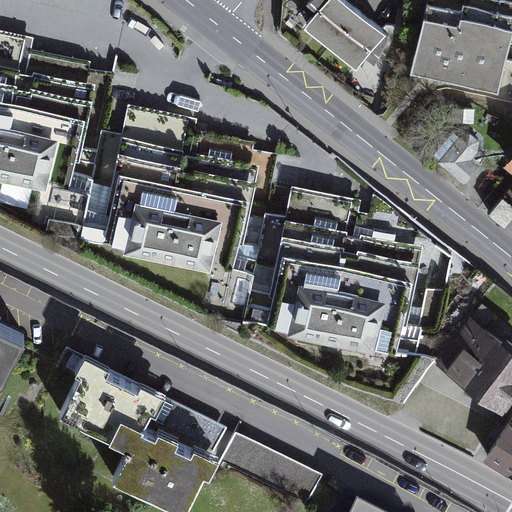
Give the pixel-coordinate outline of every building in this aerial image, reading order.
[(387,35),(341,0),(324,0),(303,28),(359,71),(387,35)] [(427,0),(410,84),(497,102),(511,27),(511,3),(495,0),(427,0)] [(94,92),(0,72),(0,184),(71,200),(94,92)] [(470,133),(460,136),(440,161),(464,181),(477,165),(470,159),(478,150),(479,140),(470,133)] [(261,170),(102,137),(80,244),(238,277),(261,170)] [(424,253),(291,223),(266,333),(399,363),(424,253)] [(0,385),(9,389),(32,341),(0,325),(0,311),(2,307),(0,305),(0,385)] [(504,323),(482,307),(456,342),(467,350),(449,375),(506,417),(511,408),(511,346),(495,334),(504,323)] [(190,511),(232,427),(89,358),(60,418),(133,453),(117,486),(170,511),(190,511)] [(511,424),(488,463),(511,478),(511,424)] [(323,471),(236,430),(221,461),(308,503),(323,471)]
